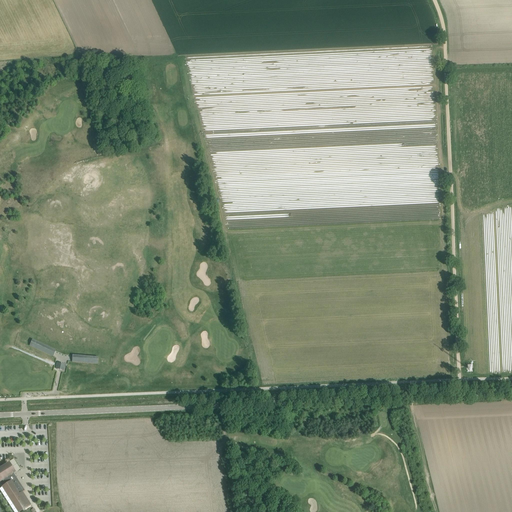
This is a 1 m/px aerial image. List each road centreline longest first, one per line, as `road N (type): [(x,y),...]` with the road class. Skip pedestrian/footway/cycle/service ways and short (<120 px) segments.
road 1 (tertiary): [(0,414),(511,391)]
road 2 (track): [(434,0),(446,40),(461,393)]
road 3 (track): [(436,511),(408,395)]
